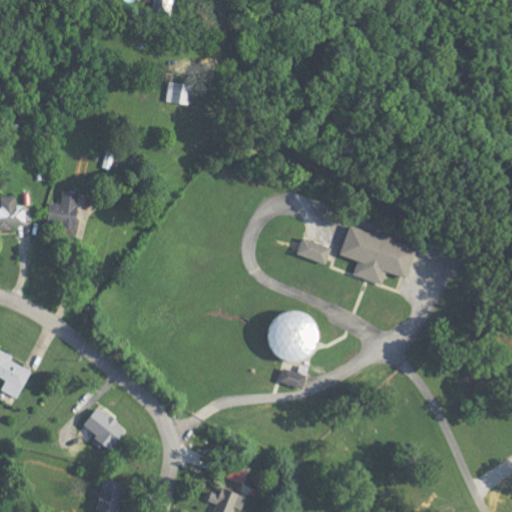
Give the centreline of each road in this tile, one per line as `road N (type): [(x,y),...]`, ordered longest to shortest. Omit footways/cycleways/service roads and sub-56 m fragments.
road 1 (residential): [(486,511),(434,412),(377,329),(264,281),(249,260),(251,225),(273,202),(296,201),(436,261),(423,303),(389,345),(303,393),(212,404),(188,421)]
road 2 (residential): [(164,423),(59,331),(0,301)]
